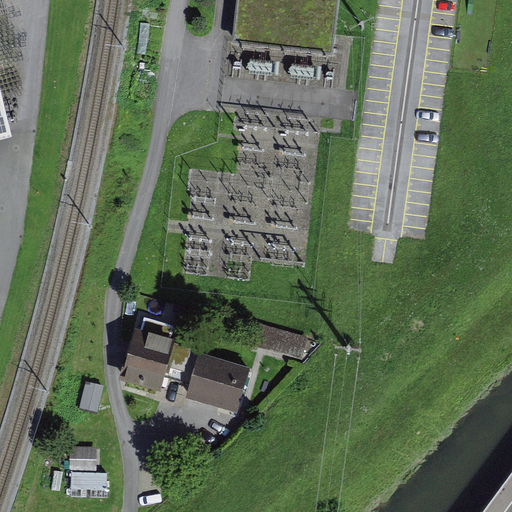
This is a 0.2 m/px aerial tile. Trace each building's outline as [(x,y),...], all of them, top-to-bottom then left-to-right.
[(344,0),(237,0),(233,45),(340,55),(342,35),(344,0)] [(121,380),(162,391),(168,366),(175,344),(180,324),(147,315),(142,331),(135,329),(121,380)] [(201,351),(175,344),(168,366),(194,373),(200,353),(201,351)] [(200,353),(194,373),(188,398),(239,413),(252,367),(200,353)] [(82,377),(69,422),(94,429),(107,384),(82,377)]
